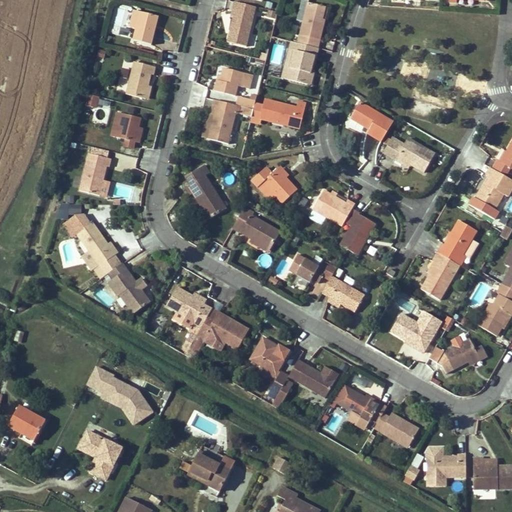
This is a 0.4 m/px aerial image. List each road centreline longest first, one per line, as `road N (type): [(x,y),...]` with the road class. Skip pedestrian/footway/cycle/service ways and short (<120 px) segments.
road 1 (residential): [(202,0),(152,187),(155,228),(448,403),(474,403),(496,388),(511,359)]
road 2 (residential): [(359,0),(326,139),(339,164),(381,193),(424,206)]
road 3 (residential): [(424,206),(493,96)]
